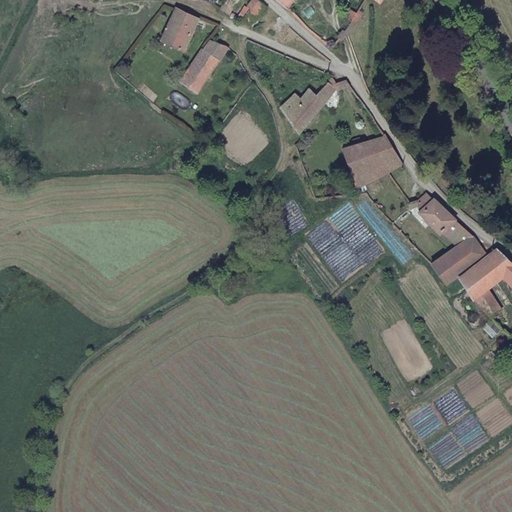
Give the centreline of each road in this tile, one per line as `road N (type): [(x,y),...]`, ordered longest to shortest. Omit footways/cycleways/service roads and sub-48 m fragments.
road 1 (track): [(226,23),(286,140),(243,259),(221,280),(95,346),(55,399),(32,511)]
road 2 (unclassified): [(266,0),(344,73),(401,152),(511,254)]
road 3 (tertiary): [(445,0),(511,119)]
